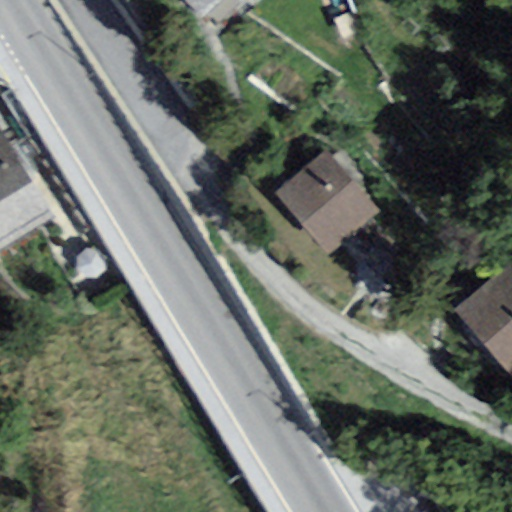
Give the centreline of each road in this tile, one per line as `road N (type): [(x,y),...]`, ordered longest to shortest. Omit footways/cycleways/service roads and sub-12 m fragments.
road 1 (residential): [(86,0),(169,135),(248,242),(325,322),(391,367),(511,428)]
road 2 (tertiary): [(324,511),(10,0)]
